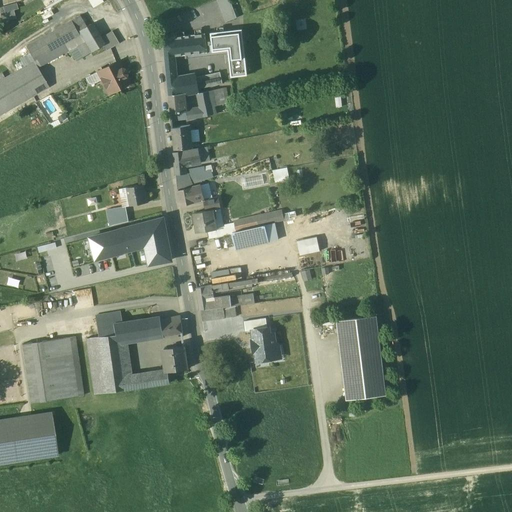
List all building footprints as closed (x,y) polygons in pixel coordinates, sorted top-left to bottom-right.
[(219,0),(227,22),(237,19),(230,0),(219,0)] [(15,8),(18,8),(17,3),(0,5),(0,9),(2,20),(16,18),(15,8)] [(80,16),(71,21),(78,32),(86,27),(80,16)] [(71,21),(26,46),(34,60),(72,39),(79,35),(78,32),(71,21)] [(86,27),(78,32),(79,35),(90,52),(90,53),(103,45),(100,39),(91,24),(86,27)] [(241,29),(211,33),(214,52),(229,50),(232,75),(247,73),(241,29)] [(112,31),(100,39),(103,45),(106,51),(119,43),(112,31)] [(205,34),(193,35),(195,54),(207,52),(205,34)] [(79,35),(72,39),(83,56),(90,52),(79,35)] [(193,35),(163,39),(165,58),(173,57),(192,54),(195,54),(193,35)] [(194,76),(176,79),(173,57),(165,58),(169,96),(177,95),(184,93),(199,90),(198,89),(196,77),(196,76),(194,76)] [(34,61),(0,80),(0,115),(49,87),(34,61)] [(118,61),(100,70),(103,77),(101,78),(102,80),(106,87),(110,85),(114,91),(129,84),(125,76),(126,74),(124,70),(122,69),(118,61)] [(100,70),(85,78),(89,84),(92,85),(102,80),(101,78),(103,77),(100,70)] [(220,73),(196,77),(198,89),(222,84),(220,73)] [(212,91),(199,94),(203,110),(204,116),(217,114),(212,91)] [(178,112),(177,95),(169,96),(171,114),(178,112)] [(203,110),(186,111),(187,115),(190,114),(192,119),(204,116),(203,110)] [(190,124),(181,126),(172,128),(175,150),(193,147),(190,124)] [(198,148),(174,153),(175,167),(184,165),(201,162),(198,148)] [(186,186),(184,165),(175,167),(176,174),(178,189),(186,186)] [(276,181),(291,178),(288,166),(273,170),(276,181)] [(143,185),(127,188),(129,196),(122,198),(123,207),(126,206),(148,203),(146,193),(145,193),(143,185)] [(200,186),(177,191),(180,206),(203,200),(200,186)] [(127,188),(120,189),(122,198),(129,196),(127,188)] [(216,197),(212,198),(205,201),(208,211),(213,210),(218,209),(216,197)] [(123,207),(107,210),(110,226),(128,221),(126,206),(123,207)] [(218,209),(213,210),(216,227),(223,226),(220,209),(218,209)] [(208,211),(194,213),(197,233),(207,231),(216,230),(216,229),(216,227),(213,210),(208,211)] [(273,212),(234,222),(236,231),(249,228),(276,222),(273,212)] [(163,219),(89,239),(95,261),(146,248),(150,265),(171,260),(163,219)] [(264,226),(233,233),(237,249),(268,242),(264,226)] [(216,230),(207,231),(208,238),(222,234),(221,228),(216,229),(216,230)] [(301,254),(322,251),(320,237),(299,239),(301,254)] [(346,250),(335,250),(336,261),(347,260),(346,250)] [(301,271),(303,281),(313,279),(310,269),(301,271)] [(251,279),(228,282),(228,283),(230,291),(236,290),(252,288),(251,279)] [(228,283),(197,288),(200,310),(216,308),(223,307),(231,306),(230,298),(230,296),(214,299),(213,293),(224,291),(224,292),(230,291),(228,283)] [(253,294),(230,298),(231,306),(255,303),(253,294)] [(231,306),(223,307),(225,318),(261,314),(259,303),(231,306)] [(216,308),(200,310),(202,321),(225,318),(223,307),(216,308)] [(120,312),(111,313),(113,324),(122,322),(120,312)] [(111,313),(95,316),(98,337),(115,335),(113,324),(111,313)] [(376,316),(337,321),(346,400),(386,395),(376,316)] [(122,322),(113,324),(115,335),(115,339),(124,337),(125,341),(182,332),(181,323),(181,321),(180,317),(161,321),(160,317),(122,322)] [(266,319),(243,322),(245,332),(252,331),(251,330),(267,328),(266,319)] [(267,328),(251,330),(252,331),(253,340),(251,340),(253,353),(255,353),(256,362),(266,361),(266,357),(275,356),(274,346),(276,343),(274,333),(270,334),(269,328),(267,328)] [(115,339),(115,335),(98,337),(107,392),(123,390),(121,378),(130,377),(125,341),(124,337),(115,339)] [(70,337),(22,344),(31,403),(78,396),(70,337)] [(98,337),(86,339),(95,394),(107,392),(98,337)] [(185,346),(164,349),(167,372),(168,372),(188,369),(188,368),(185,347),(185,346)] [(130,377),(121,378),(123,390),(170,383),(168,372),(167,372),(130,377)] [(51,413),(0,420),(0,463),(58,455),(51,413)]
